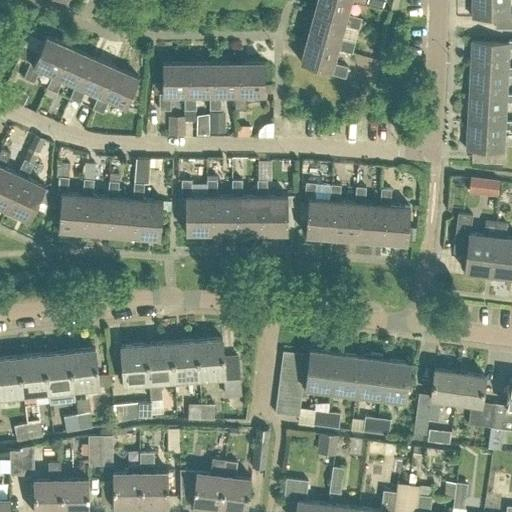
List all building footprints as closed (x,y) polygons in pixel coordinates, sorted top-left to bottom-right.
[(317,0),(315,10),(346,19),(345,22),(359,26),(362,16),(348,12),(350,0),(317,0)] [(472,0),(472,14),(495,14),(495,25),(511,25),(511,10),(510,11),(509,0),(472,0)] [(315,10),(308,35),(339,44),(338,47),(352,51),(355,40),(341,36),(345,22),(346,19),(315,10)] [(40,66),(53,71),(56,73),(69,43),(46,33),(34,61),(31,60),(24,75),(34,79),(40,66)] [(339,44),(308,35),(301,60),(331,68),(330,71),(346,75),(349,64),(335,60),(338,47),(339,44)] [(472,38),(470,66),(508,68),(508,64),(509,47),(511,46),(511,37),(509,38),(509,40),(472,38)] [(63,76),(76,82),(79,83),(93,54),(69,43),(56,73),(53,71),(47,85),(57,89),(63,76)] [(86,86),(99,92),(103,94),(116,64),(93,54),(79,83),(76,82),(70,95),(80,100),(86,86)] [(158,92),(158,93),(159,107),(160,107),(170,107),(170,92),(184,92),(188,92),(188,60),(162,60),(163,80),(163,91),(163,92),(159,92),(158,92)] [(188,92),(184,92),(184,107),(196,108),(196,92),(202,92),(210,92),(214,92),(213,60),(188,60),(188,92)] [(210,92),(209,92),(209,107),(210,107),(220,107),(220,92),(221,92),(234,92),(235,92),(239,92),(239,60),(213,60),(214,92),(210,92)] [(235,92),(234,92),(235,107),(245,107),(245,92),(247,92),(265,92),(265,91),(265,80),(264,60),(239,60),(239,92),(235,92)] [(103,94),(99,92),(93,106),(103,110),(109,97),(126,104),(132,91),(136,81),(139,75),(116,64),(103,94)] [(470,66),(469,93),(506,95),(506,91),(507,74),(511,74),(510,76),(511,75),(511,64),(508,64),(508,68),(470,66)] [(153,93),(158,93),(158,92),(159,92),(163,92),(163,91),(163,80),(153,79),(153,93)] [(136,81),(132,91),(141,95),(145,85),(136,81)] [(469,93),(467,120),(504,122),(505,119),(506,100),(510,100),(510,102),(511,102),(511,91),(506,91),(506,95),(469,93)] [(195,119),(195,108),(184,107),(184,119),(195,119)] [(209,110),(209,130),(225,130),(224,110),(209,110)] [(184,114),(168,114),(168,133),(184,133),(184,114)] [(503,149),(504,127),(508,127),(508,129),(511,129),(511,118),(505,119),(504,122),(467,120),(466,147),(503,149)] [(236,124),(236,134),(249,134),(249,124),(236,124)] [(22,172),(6,206),(29,217),(37,200),(44,185),(45,183),(27,175),(34,161),(44,137),(35,133),(24,157),(18,171),(22,172)] [(0,203),(6,206),(22,172),(18,171),(12,168),(4,164),(10,150),(1,146),(0,149),(0,203)] [(135,155),(134,181),(144,181),(148,182),(148,166),(149,155),(135,155)] [(123,157),(100,158),(101,176),(124,175),(123,157)] [(85,160),(84,176),(94,177),(95,161),(85,160)] [(57,161),(56,174),(57,174),(59,174),(69,175),(69,161),(58,161),(57,161)] [(54,204),(60,205),(58,227),(84,230),(87,193),(82,192),(67,191),(69,175),(59,174),(57,192),(55,192),(54,204)] [(496,193),(498,179),(470,175),(468,190),(496,193)] [(84,230),(109,232),(112,195),(107,195),(108,194),(92,193),(94,177),(84,176),(82,192),(87,193),(84,230)] [(185,231),(211,231),(211,194),(207,194),(207,193),(191,193),(191,178),(182,178),(181,195),(185,195),(185,212),(185,231)] [(211,231),(236,231),(236,194),(232,194),(232,193),(217,193),(217,178),(207,178),(207,193),(207,194),(211,194),(211,231)] [(236,231),(261,231),(262,194),(257,194),(257,193),(242,193),(242,178),(232,178),(232,193),(232,194),(236,194),(236,231)] [(262,194),(261,231),(287,231),(287,193),(267,193),(267,178),(257,178),(257,193),(257,194),(262,194)] [(112,195),(109,232),(134,234),(137,197),(133,197),(133,196),(117,195),(119,179),(109,179),(108,194),(107,195),(112,195)] [(305,233),(331,235),(334,198),(329,198),(329,197),(314,196),(316,181),(306,180),(304,197),(308,198),(308,199),(306,218),(305,233)] [(137,197),(134,234),(160,236),(163,199),(143,197),(144,181),(134,181),(133,196),(133,197),(137,197)] [(331,235),(356,237),(359,200),(355,200),(339,198),(341,183),(331,182),(329,197),(329,198),(334,198),(331,235)] [(356,237),(381,239),(384,203),(380,202),(364,200),(366,185),(356,184),(355,200),(359,200),(356,237)] [(37,200),(45,204),(49,188),(44,185),(37,200)] [(384,203),(381,239),(407,242),(410,204),(390,202),(391,187),(381,186),(380,202),(384,203)] [(177,212),(185,212),(185,195),(181,195),(178,195),(177,195),(177,212)] [(300,199),(299,217),(300,218),(306,218),(308,199),(301,199),(300,199)] [(464,269),(490,272),(496,220),(485,219),(483,232),(470,231),(472,213),(459,211),(454,247),(467,248),(464,269)] [(496,220),(490,272),(511,274),(511,235),(506,235),(507,221),(496,220)] [(415,237),(416,225),(409,225),(408,237),(415,237)] [(380,253),(380,240),(327,239),(327,252),(380,253)] [(436,286),(486,294),(489,276),(438,269),(436,286)] [(198,336),(201,375),(225,373),(227,392),(242,391),(239,352),(225,353),(224,334),(198,336)] [(173,338),(176,377),(201,375),(198,336),(173,338)] [(150,379),(148,379),(150,397),(162,396),(160,378),(176,377),(173,338),(147,340),(150,379)] [(148,379),(150,379),(147,340),(122,342),(125,381),(148,379)] [(96,346),(70,348),(74,387),(100,385),(96,346)] [(304,386),(330,390),(335,351),(309,347),(304,386)] [(70,348),(45,351),(49,389),(73,387),(74,387),(70,348)] [(282,349),(280,362),(305,365),(307,353),(282,349)] [(20,353),(24,392),(25,400),(36,399),(35,391),(49,389),(45,351),(20,353)] [(330,390),(355,393),(360,354),(335,351),(330,390)] [(355,393),(381,396),(386,358),(383,357),(383,353),(371,351),(371,356),(360,354),(355,393)] [(0,394),(24,392),(20,353),(0,355),(0,394)] [(386,358),(381,396),(406,400),(412,361),(386,358)] [(280,362),(279,374),(303,377),(305,365),(280,362)] [(419,391),(416,415),(414,430),(423,431),(425,432),(427,416),(437,418),(440,397),(456,399),(459,372),(434,368),(431,393),(419,391)] [(99,373),(100,385),(111,383),(110,372),(99,373)] [(468,422),(490,425),(492,425),(493,417),(494,402),(482,400),(485,375),(459,372),(456,399),(471,402),(468,422)] [(279,374),(277,386),(302,390),(303,377),(279,374)] [(494,402),(493,417),(492,425),(490,425),(487,446),(500,447),(502,427),(511,428),(511,378),(510,378),(506,404),(494,402)] [(277,386),(276,399),(300,402),(302,390),(277,386)] [(114,401),(116,419),(138,414),(138,399),(114,401)] [(151,414),(151,399),(138,399),(138,414),(151,414)] [(300,402),(276,399),(274,411),(298,414),(300,402)] [(188,415),(201,416),(202,401),(189,400),(188,415)] [(202,401),(201,416),(214,416),(215,401),(202,401)] [(314,408),(313,422),(325,424),(327,409),(314,408)] [(77,411),(80,426),(92,423),(90,409),(77,411)] [(327,409),(325,424),(338,425),(339,411),(327,409)] [(64,413),(67,428),(80,426),(77,411),(64,413)] [(364,414),(362,429),(375,430),(377,416),(364,414)] [(377,416),(375,430),(388,432),(389,417),(377,416)] [(40,418),(27,420),(30,435),(43,433),(40,418)] [(30,435),(27,420),(15,423),(17,437),(30,435)] [(253,463),(265,465),(270,426),(258,424),(253,463)] [(167,426),(167,450),(179,450),(179,425),(167,426)] [(229,425),(229,433),(237,434),(238,426),(229,425)] [(429,426),(427,438),(449,441),(450,429),(429,426)] [(319,431),(316,450),(334,452),(337,433),(319,431)] [(88,433),(88,463),(100,463),(100,433),(88,433)] [(100,433),(100,463),(112,462),(112,433),(100,433)] [(21,448),(21,473),(33,473),(33,443),(21,445),(21,448)] [(364,463),(365,446),(338,445),(338,462),(364,463)] [(10,472),(21,473),(21,448),(9,448),(10,472)] [(113,502),(141,502),(141,449),(140,449),(140,458),(127,458),(127,469),(113,469),(113,502)] [(154,450),(141,449),(141,502),(170,502),(170,469),(154,469),(154,450)] [(193,502),(220,505),(224,472),(226,457),(212,456),(210,471),(197,469),(194,497),(193,502)] [(224,472),(220,505),(248,508),(252,476),(236,474),(237,459),(226,457),(224,472)] [(61,510),(61,477),(60,477),(60,459),(49,459),(49,477),(34,477),(34,510),(61,510)] [(332,464),(329,489),(340,491),(343,465),(332,464)] [(181,467),(180,496),(194,497),(197,469),(181,467)] [(295,511),(327,511),(329,500),(306,498),(308,477),(286,475),(283,498),(291,499),(297,500),(295,511)] [(89,476),(61,477),(61,510),(90,510),(89,476)] [(443,494),(454,495),(456,480),(445,478),(443,494)] [(454,495),(452,505),(463,506),(467,481),(456,480),(454,495)] [(418,492),(431,494),(432,484),(420,483),(418,492)] [(360,504),(358,511),(390,511),(391,511),(395,511),(398,489),(383,487),(381,507),(360,504)] [(428,511),(431,494),(418,492),(415,511),(428,511)] [(0,511),(10,511),(10,497),(0,496),(0,511)] [(327,511),(358,511),(360,504),(329,500),(327,511)]
